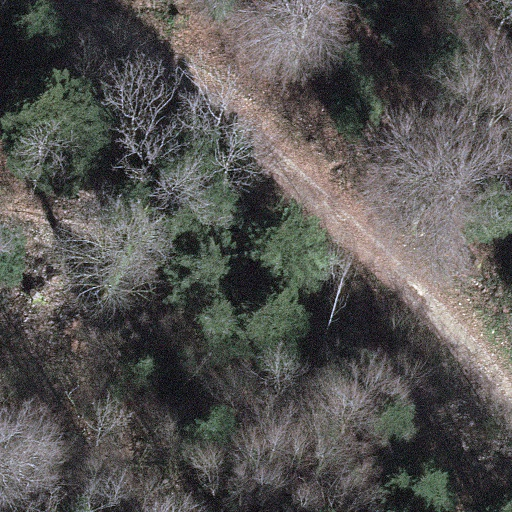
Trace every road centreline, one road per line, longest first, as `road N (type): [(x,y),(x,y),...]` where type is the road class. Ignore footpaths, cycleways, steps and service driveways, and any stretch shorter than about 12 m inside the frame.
road 1 (track): [(82,0),(429,309),(511,398)]
road 2 (track): [(0,190),(217,241),(511,415)]
